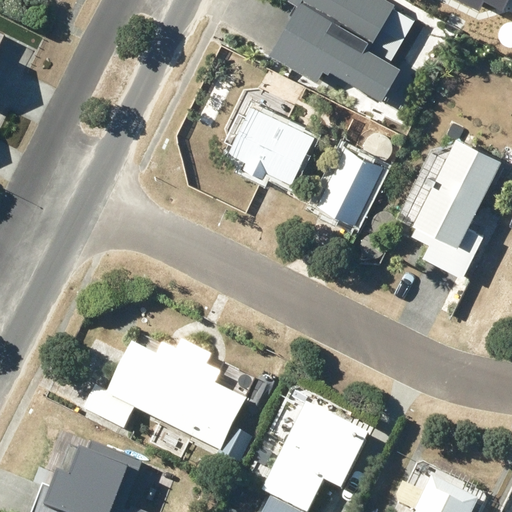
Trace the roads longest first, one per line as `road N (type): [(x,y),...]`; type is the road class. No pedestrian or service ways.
road 1 (residential): [(89,188),(314,287),(450,361),(511,371)]
road 2 (residential): [(179,0),(89,188)]
road 3 (residential): [(34,159),(112,0)]
road 4 (residential): [(57,257),(0,382)]
